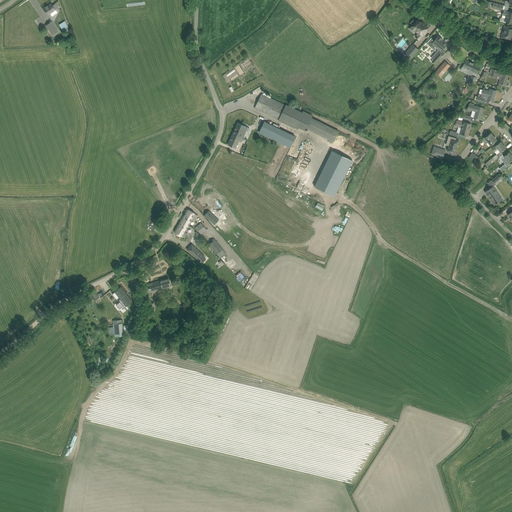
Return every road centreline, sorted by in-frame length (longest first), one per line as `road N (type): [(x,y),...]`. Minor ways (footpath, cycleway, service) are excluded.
road 1 (unclassified): [(87,288),(156,248),(213,151),(222,120),(194,40),(196,0)]
road 2 (track): [(128,268),(138,304),(125,360),(69,453)]
road 3 (residential): [(511,234),(453,174),(490,119)]
